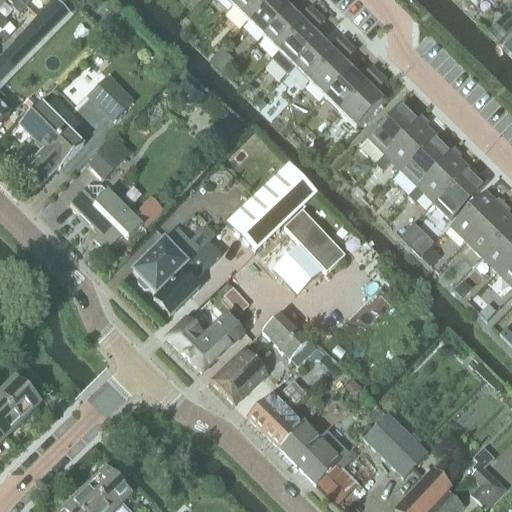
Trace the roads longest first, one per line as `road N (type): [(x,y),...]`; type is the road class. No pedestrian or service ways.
road 1 (tertiary): [(140,369),(91,319),(80,284),(0,204)]
road 2 (tertiary): [(305,511),(223,432),(173,405),(140,369)]
road 3 (residential): [(379,0),(404,30),(411,66),(511,161)]
road 4 (residential): [(0,508),(140,369)]
